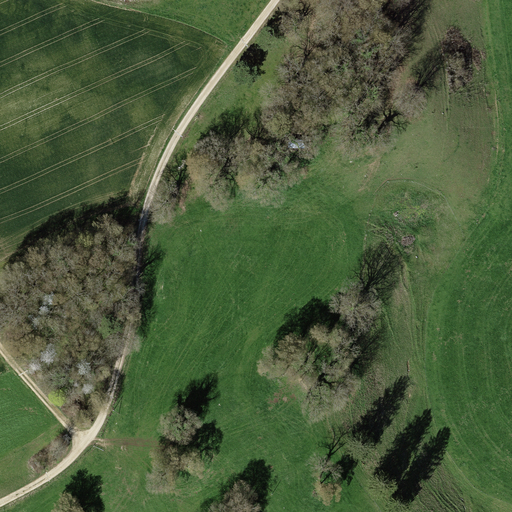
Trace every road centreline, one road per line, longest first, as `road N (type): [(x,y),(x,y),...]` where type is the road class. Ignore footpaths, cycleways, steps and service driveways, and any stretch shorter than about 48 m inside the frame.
road 1 (track): [(276,0),(165,155),(142,222),(133,309),(95,430),(49,476),(0,504)]
road 2 (track): [(0,348),(85,441)]
